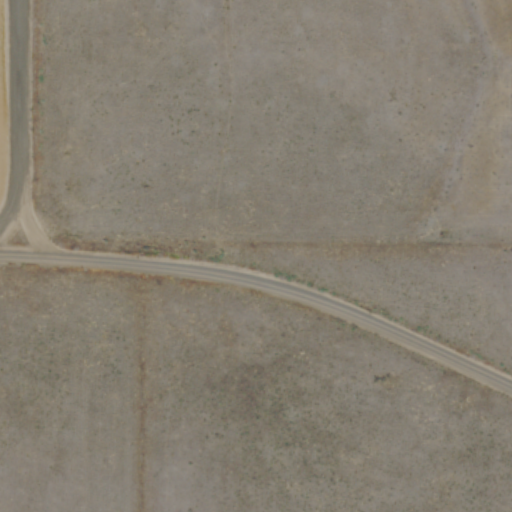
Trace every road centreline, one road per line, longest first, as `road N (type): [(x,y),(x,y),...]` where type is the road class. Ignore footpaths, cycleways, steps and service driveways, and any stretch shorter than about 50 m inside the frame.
road 1 (residential): [(0,246),(240,270),(369,314),(511,382)]
road 2 (residential): [(17,247),(14,0)]
